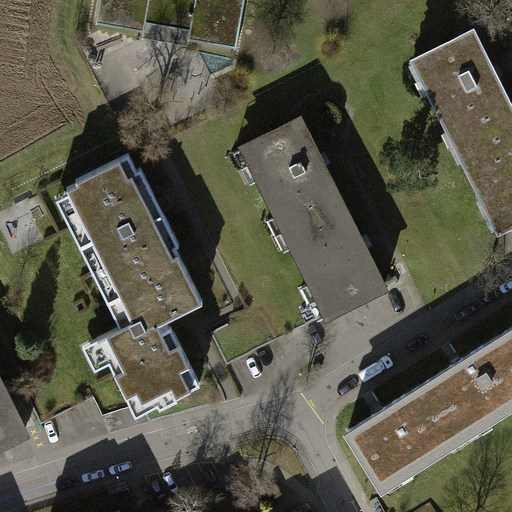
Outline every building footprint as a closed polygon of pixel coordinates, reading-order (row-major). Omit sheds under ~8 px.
[(99,0),(96,22),(144,31),(146,23),(189,30),(188,39),(236,47),(244,0),(99,0)] [(468,30),(411,59),(495,228),(511,219),(511,117),(507,108),(468,30)] [(294,118),(239,146),(324,313),(349,300),(379,285),(333,193),(294,118)] [(65,191),(52,197),(116,325),(78,344),(91,368),(105,361),(131,413),(167,395),(195,382),(163,318),(198,300),(171,246),(175,244),(154,203),(136,167),(132,169),(124,152),(72,178),(73,181),(63,186),(65,191)] [(511,325),(345,430),(378,484),(511,399),(511,325)] [(0,387),(0,441),(21,431),(0,387)] [(432,511),(426,502),(408,511),(432,511)]
